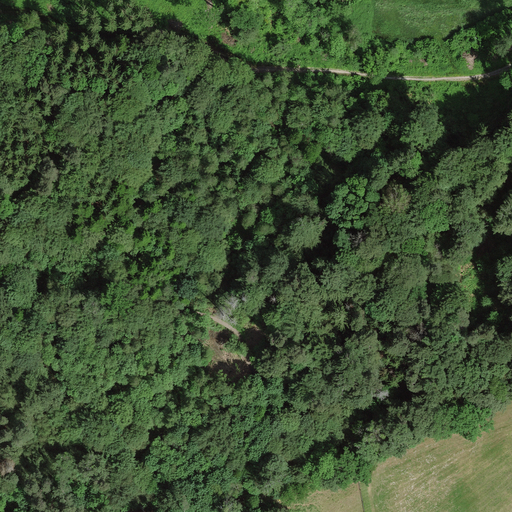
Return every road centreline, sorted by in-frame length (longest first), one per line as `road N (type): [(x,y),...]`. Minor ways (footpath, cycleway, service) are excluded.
road 1 (track): [(511,67),(432,79),(269,66),(176,91),(22,201),(0,231)]
road 2 (track): [(241,329),(307,349),(349,383),(395,398),(444,376),(462,347)]
road 3 (track): [(241,329),(157,303),(0,295)]
